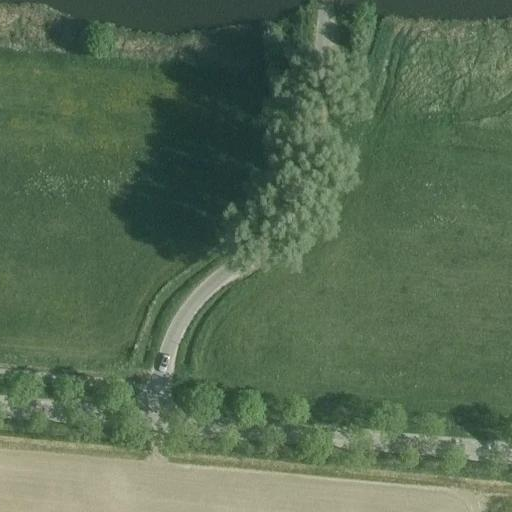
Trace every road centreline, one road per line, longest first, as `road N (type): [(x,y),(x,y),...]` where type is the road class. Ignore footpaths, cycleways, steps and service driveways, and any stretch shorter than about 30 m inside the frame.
road 1 (unclassified): [(150,421),(179,321),(274,232),(306,168),(325,0)]
road 2 (unclassified): [(511,454),(150,421)]
road 3 (unclassified): [(150,421),(10,409)]
